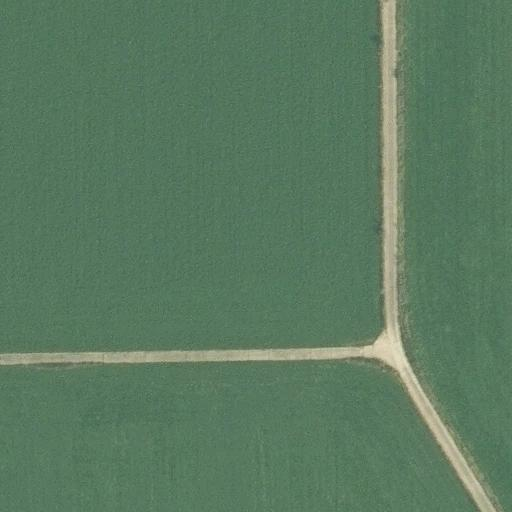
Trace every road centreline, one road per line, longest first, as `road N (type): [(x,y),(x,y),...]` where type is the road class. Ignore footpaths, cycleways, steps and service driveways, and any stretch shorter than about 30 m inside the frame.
road 1 (track): [(490,511),(392,350),(390,0)]
road 2 (track): [(0,357),(392,350)]
